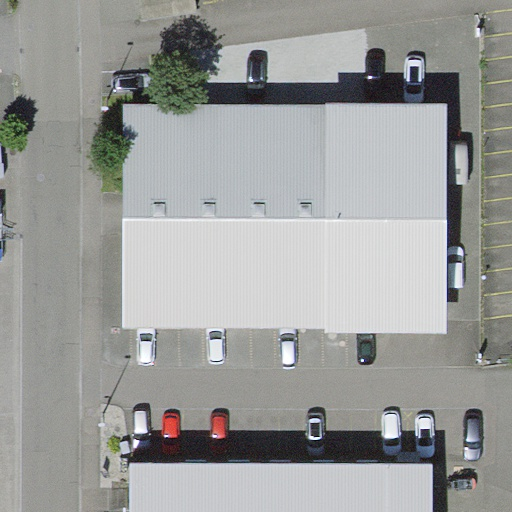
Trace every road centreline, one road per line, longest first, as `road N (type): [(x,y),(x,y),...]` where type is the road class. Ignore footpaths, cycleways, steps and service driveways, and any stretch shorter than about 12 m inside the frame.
road 1 (residential): [(44,0),(51,511)]
road 2 (unknown): [(511,363),(50,387)]
